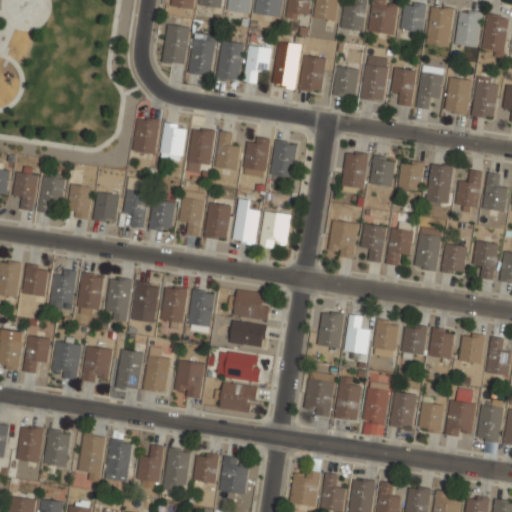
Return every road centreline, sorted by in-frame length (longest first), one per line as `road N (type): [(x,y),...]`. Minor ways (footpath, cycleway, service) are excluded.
road 1 (residential): [(0,394),(511,471)]
road 2 (residential): [(0,231),(511,308)]
road 3 (residential): [(142,14),(142,67),(166,95),(511,149)]
road 4 (residential): [(266,511),(322,120)]
